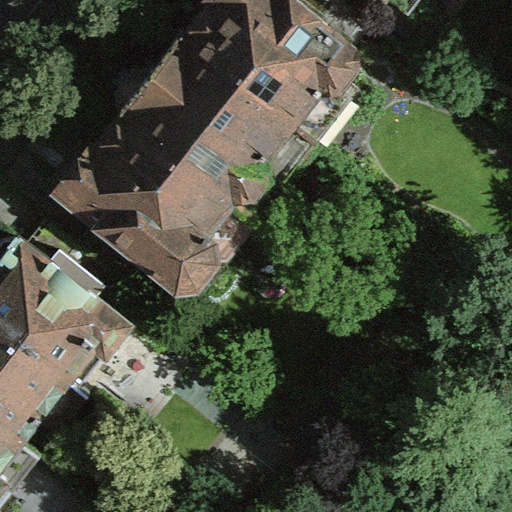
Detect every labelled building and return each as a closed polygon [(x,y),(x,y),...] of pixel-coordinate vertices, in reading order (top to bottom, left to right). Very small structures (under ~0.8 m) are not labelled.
[(208,0),(200,11),(183,32),(291,118),(293,120),(320,86),(340,85),(357,64),(354,45),(373,21),(347,0),(208,0)] [(264,153),(291,118),(183,32),(179,29),(158,55),(149,67),(147,66),(133,67),(117,87),(120,104),(236,196),(245,203),(269,173),(267,155),(264,153)] [(208,232),(236,196),(120,104),(118,107),(122,110),(102,134),(95,143),(91,140),(55,186),(97,220),(78,243),(158,306),(176,283),(197,281),(216,257),(214,237),(208,232)] [(0,321),(68,376),(79,384),(120,332),(129,339),(149,314),(175,334),(182,325),(158,306),(78,243),(44,216),(26,240),(20,235),(18,237),(16,235),(3,236),(0,240),(0,321)] [(20,436),(68,376),(0,321),(0,420),(19,436),(20,436)] [(0,474),(0,460),(19,436),(0,420),(0,482),(4,478),(0,474)]
